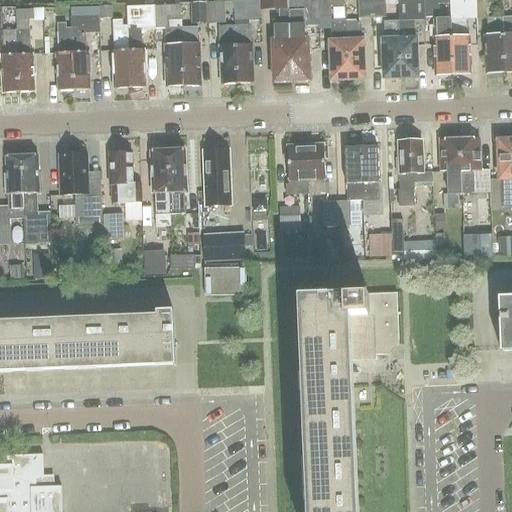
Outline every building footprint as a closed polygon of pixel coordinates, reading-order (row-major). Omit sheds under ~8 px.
[(259,0),(260,9),(279,8),(280,20),(273,20),(274,39),(272,39),(273,82),(290,82),(287,0),(259,0)] [(319,19),(318,0),(287,0),(290,82),(309,81),(309,39),(306,39),(305,27),(320,27),(319,19)] [(318,0),(319,19),(331,19),(331,7),(345,7),(344,0),(318,0)] [(357,0),(358,20),(372,19),(371,0),(357,0)] [(371,0),(372,19),(386,19),(385,0),(371,0)] [(397,0),(398,23),(399,79),(417,79),(417,39),(415,40),(414,22),(423,22),(423,19),(422,0),(397,0)] [(449,0),(422,0),(423,19),(436,18),(436,6),(450,5),(449,0)] [(449,0),(450,5),(451,20),(452,76),(471,76),(470,38),(466,38),(465,20),(477,20),(476,0),(449,0)] [(476,0),(477,20),(488,19),(488,4),(502,3),(501,0),(476,0)] [(260,22),(259,9),(259,2),(258,2),(234,2),(234,10),(234,23),(260,22)] [(225,3),(206,4),(207,24),(207,25),(226,24),(225,10),(225,3)] [(207,24),(206,4),(190,5),(191,25),(207,24)] [(180,6),(155,7),(156,31),(166,31),(166,46),(165,46),(166,87),(184,87),(182,29),(180,6)] [(99,7),(99,8),(99,20),(113,20),(112,7),(99,7)] [(127,27),(130,88),(146,88),(144,71),(147,71),(146,59),(144,59),(144,49),(142,49),(141,31),(156,31),(155,7),(127,9),(127,27)] [(71,9),(71,29),(74,90),(91,89),(90,75),(92,75),(92,63),(90,64),(90,54),(86,54),(86,34),(100,34),(99,20),(99,8),(71,9)] [(0,9),(0,43),(3,44),(3,56),(0,56),(1,66),(0,65),(0,76),(1,77),(2,93),(18,93),(15,30),(17,30),(16,11),(16,9),(2,10),(0,9)] [(31,55),(30,30),(29,21),(34,21),(33,10),(16,11),(17,30),(15,30),(18,93),(35,92),(34,75),(37,75),(36,65),(34,65),(33,55),(31,55)] [(511,18),(502,19),(504,74),(511,73),(511,18)] [(502,19),(488,19),(488,37),(485,37),(486,74),(504,74),(502,19)] [(452,76),(451,20),(436,21),(436,39),(435,39),(436,77),(452,76)] [(130,88),(127,27),(122,27),(122,21),(112,21),(113,27),(113,34),(114,51),(112,51),(112,61),(110,61),(110,72),(113,72),(114,89),(130,88)] [(345,24),(347,81),(365,80),(364,41),(362,41),(361,23),(345,24)] [(399,79),(398,23),(384,23),(385,41),(382,41),(383,80),(399,79)] [(56,91),(74,90),(71,29),(66,29),(66,24),(57,24),(57,29),(57,34),(58,55),(55,55),(55,66),(52,66),(53,79),(56,79),(56,91)] [(347,81),(345,24),(332,24),(332,42),(329,42),(331,81),(347,81)] [(252,27),(236,28),(237,85),(253,85),(252,27)] [(237,85),(236,28),(219,28),(221,86),(237,85)] [(182,29),(184,87),(201,86),(200,45),(199,45),(199,29),(182,29)] [(499,142),(500,183),(501,209),(511,208),(511,138),(505,139),(502,142),(499,142)] [(459,142),(461,196),(473,195),(472,174),(480,174),(479,141),(459,142)] [(399,192),(414,191),(413,175),(423,175),(423,171),(425,169),(425,162),(422,162),(422,142),(398,143),(398,161),(395,161),(395,176),(399,175),(399,192)] [(449,196),(459,196),(461,196),(459,142),(440,142),(441,174),(448,174),(449,195),(449,196)] [(346,203),(350,203),(363,203),(361,144),(349,145),(348,150),(345,150),(346,203)] [(361,144),(363,203),(378,202),(377,149),(374,149),(374,144),(361,144)] [(306,147),(308,195),(328,195),(328,186),(325,186),(325,161),(328,161),(327,149),(324,149),(324,146),(306,147)] [(308,195),(306,147),(287,147),(287,150),(284,150),(285,162),(288,162),(289,186),(285,186),(286,196),(308,195)] [(214,151),(202,152),(204,202),(230,201),(228,151),(225,151),(224,148),(215,149),(214,151)] [(185,152),(169,153),(171,217),(185,216),(184,194),(187,194),(185,152)] [(171,229),(171,217),(169,153),(152,153),(153,195),(156,195),(157,229),(171,229)] [(109,187),(112,187),(112,202),(128,201),(128,205),(141,205),(141,185),(133,185),(132,154),(108,155),(109,187)] [(88,156),(59,157),(60,197),(75,197),(76,227),(102,226),(101,182),(89,182),(88,156)] [(39,157),(22,158),(24,219),(24,226),(25,243),(38,243),(38,245),(51,244),(50,213),(36,213),(36,198),(40,198),(39,188),(41,188),(41,174),(39,174),(39,157)] [(24,219),(22,158),(7,158),(7,176),(4,176),(4,189),(7,189),(6,200),(10,199),(10,219),(9,219),(10,220),(24,219)] [(449,195),(444,195),(444,210),(459,210),(459,196),(449,196),(449,195)] [(336,228),(336,203),(322,204),(323,228),(336,228)] [(350,203),(346,203),(336,203),(336,228),(351,227),(350,213),(350,203)] [(279,209),(279,222),(280,232),(285,233),(300,232),(299,208),(279,209)] [(123,216),(103,217),(104,242),(124,241),(123,216)] [(402,220),(390,221),(391,235),(392,257),(404,256),(402,220)] [(0,245),(11,245),(10,226),(0,225),(0,245)] [(199,234),(188,235),(188,246),(200,246),(199,234)] [(243,234),(203,236),(204,262),(244,260),(243,234)] [(379,235),(369,236),(370,258),(392,258),(392,257),(391,235),(379,235)] [(444,235),(434,236),(435,249),(444,248),(444,235)] [(511,238),(496,239),(497,258),(511,257),(511,238)] [(435,260),(435,249),(435,242),(423,242),(424,261),(435,260)] [(120,250),(106,250),(107,272),(121,271),(120,250)] [(348,251),(342,251),(342,263),(354,262),(354,256),(348,251)] [(166,254),(144,255),(145,275),(166,275),(166,269),(166,254)] [(49,256),(32,256),(33,281),(50,280),(49,256)] [(195,269),(195,257),(171,256),(171,269),(195,269)] [(58,264),(58,280),(71,280),(71,264),(58,264)] [(23,267),(8,267),(8,280),(23,280),(23,267)] [(205,297),(246,297),(245,269),(205,270),(205,297)] [(300,297),(301,323),(307,511),(358,511),(353,362),(377,361),(377,356),(390,355),(398,345),(397,294),(368,295),(368,290),(359,291),(359,295),(300,297)] [(511,297),(498,298),(499,312),(499,320),(500,328),(500,336),(500,344),(501,353),(511,352),(511,297)] [(0,371),(38,371),(176,365),(174,311),(158,311),(157,316),(0,321),(0,371)] [(0,511),(61,511),(61,487),(36,488),(35,477),(43,477),(42,455),(4,456),(4,466),(0,465),(0,511)]
